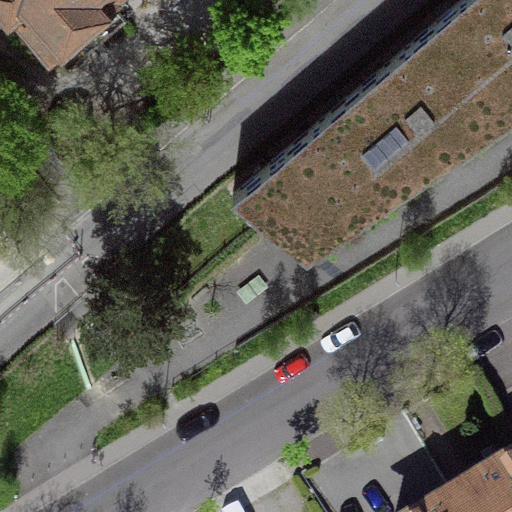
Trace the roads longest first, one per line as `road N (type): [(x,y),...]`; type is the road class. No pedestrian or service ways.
road 1 (residential): [(383,0),(0,325)]
road 2 (residential): [(511,259),(105,511)]
